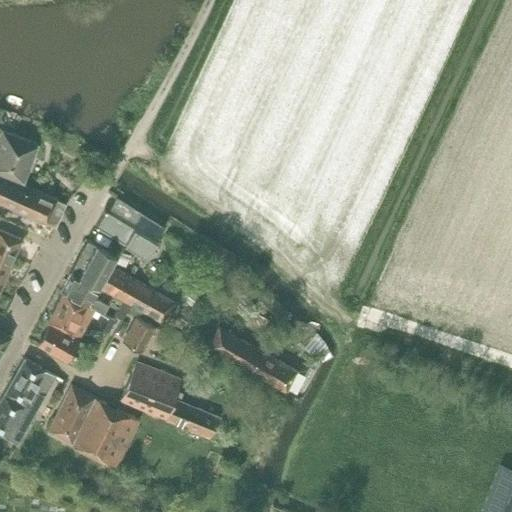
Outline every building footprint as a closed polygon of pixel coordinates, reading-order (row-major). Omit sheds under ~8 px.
[(37,142),(1,129),(0,132),(0,172),(22,181),(37,142)] [(2,174),(0,173),(0,201),(45,222),(45,221),(54,226),(65,202),(55,198),(56,198),(2,174)] [(104,208),(95,224),(123,241),(146,255),(163,225),(115,196),(107,210),(104,208)] [(95,224),(87,238),(115,254),(123,241),(95,224)] [(0,250),(13,256),(21,238),(0,229),(0,250)] [(115,254),(87,238),(70,270),(98,285),(110,264),(115,254)] [(0,271),(5,274),(13,256),(0,250),(0,271)] [(119,296),(123,299),(131,303),(141,309),(152,288),(110,264),(98,285),(119,297),(119,296)] [(60,289),(63,291),(87,304),(94,308),(103,312),(107,304),(92,296),(98,285),(70,270),(60,289)] [(162,321),(173,300),(152,288),(141,309),(162,321)] [(114,320),(94,309),(94,308),(87,304),(63,291),(47,320),(78,338),(94,309),(100,312),(95,320),(109,328),(114,320)] [(123,299),(114,314),(121,319),(131,303),(123,299)] [(154,325),(136,315),(123,340),(140,350),(154,325)] [(85,343),(49,323),(38,344),(74,364),(85,343)] [(231,332),(218,325),(206,346),(247,369),(259,348),(231,332)] [(0,353),(10,335),(0,330),(0,353)] [(284,390),(290,380),(296,369),(269,354),(278,334),(269,330),(261,349),(259,348),(247,369),(284,390)] [(34,410),(47,388),(55,374),(23,356),(3,392),(34,410)] [(172,397),(180,378),(136,361),(120,398),(165,417),(172,397)] [(284,390),(296,397),(301,387),(290,380),(284,390)] [(138,418),(70,384),(46,430),(114,466),(138,418)] [(0,432),(16,442),(20,435),(24,438),(29,428),(26,426),(34,410),(3,392),(0,397),(0,432)] [(165,417),(209,435),(217,415),(172,397),(165,417)] [(511,508),(511,465),(500,461),(487,499),(511,508)] [(481,511),(511,511),(511,508),(487,499),(481,511)] [(314,511),(277,500),(273,511),(314,511)]
